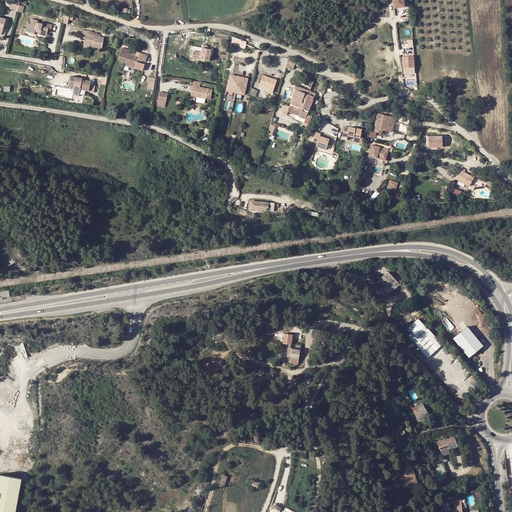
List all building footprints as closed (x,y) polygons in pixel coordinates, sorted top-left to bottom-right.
[(26,32),(27,30),(36,32),(37,30),(40,31),(39,32),(39,34),(48,36),(50,29),(53,30),(54,26),(44,23),(44,25),(39,23),(39,22),(33,20),(32,24),(29,23),(27,29),(23,28),(21,35),(25,36),(26,32)] [(93,44),(92,47),(102,49),(104,38),(98,37),(91,36),(92,32),(82,30),(81,34),(85,35),(84,44),(90,45),(91,44),(93,44)] [(211,54),(212,49),(208,49),(208,46),(204,45),(203,48),(193,46),(192,51),(191,58),(192,58),(210,61),(211,54)] [(146,62),(148,56),(140,53),(139,57),(129,54),(130,51),(122,48),(118,61),(126,64),(136,67),(135,69),(143,71),(145,65),(141,63),(137,62),(138,59),(142,61),(146,62)] [(403,57),(404,68),(414,67),(414,56),(403,57)] [(244,95),(248,77),(229,73),(226,91),(244,95)] [(275,81),(261,75),(257,86),(271,92),(275,81)] [(70,85),(75,86),(74,91),(80,92),(80,94),(85,95),(86,91),(89,91),(91,81),(87,80),(87,81),(87,83),(82,82),(83,81),(83,79),(72,76),(70,85)] [(149,76),(147,89),(153,90),(155,77),(149,76)] [(193,87),(193,89),(192,92),(192,96),(196,96),(196,97),(207,99),(207,98),(211,99),(213,90),(198,87),(199,82),(192,81),(191,86),(193,87)] [(307,115),(315,94),(295,85),(294,89),(296,90),(293,98),(288,111),(300,116),(305,119),(307,115)] [(157,105),(165,107),(168,92),(159,91),(157,105)] [(382,131),(382,130),(387,131),(387,130),(392,132),(394,124),(394,122),(395,118),(379,114),(375,132),(382,133),(382,131)] [(348,136),(361,139),(362,130),(349,128),(349,129),(345,129),(343,137),(348,138),(348,136)] [(442,136),(426,136),(427,148),(443,147),(442,136)] [(326,156),(328,146),(318,143),(319,141),(314,140),(312,149),(316,150),(316,153),(326,156)] [(386,161),(388,150),(372,146),(370,154),(369,156),(386,161)] [(470,185),(475,176),(466,171),(462,169),(457,178),(470,185)] [(396,190),(399,182),(390,179),(387,186),(396,190)] [(454,188),(452,194),(460,197),(462,191),(454,188)] [(250,201),(249,210),(274,212),(275,203),(250,201)] [(389,272),(380,279),(387,287),(387,290),(389,292),(391,292),(397,286),(400,284),(389,272)] [(400,301),(405,297),(401,292),(396,296),(400,301)] [(428,357),(442,345),(418,319),(408,328),(412,332),(409,335),(428,357)] [(446,319),(444,321),(442,320),(439,322),(441,324),(441,325),(449,333),(454,327),(446,319)] [(468,357),(483,345),(466,326),(452,338),(468,357)] [(281,343),(291,345),(292,334),(283,333),(281,343)] [(287,356),(294,357),(299,358),(301,349),(296,349),(289,348),(287,356)] [(401,394),(406,405),(411,402),(406,392),(401,394)] [(382,403),(387,415),(388,414),(393,412),(389,401),(382,403)] [(425,417),(430,414),(423,403),(422,403),(419,405),(420,408),(414,412),(418,419),(424,416),(425,417)] [(403,428),(397,430),(399,437),(406,435),(404,428),(403,428)] [(454,434),(437,440),(440,449),(448,446),(448,448),(457,445),(454,434)] [(412,463),(405,465),(408,472),(398,474),(403,489),(415,485),(413,478),(416,477),(414,470),(412,463)] [(0,511),(16,511),(23,478),(0,474),(0,511)] [(259,483),(252,480),(251,483),(250,485),(257,488),(259,483)] [(275,511),(279,511),(282,507),(274,503),(270,510),(275,511)]
